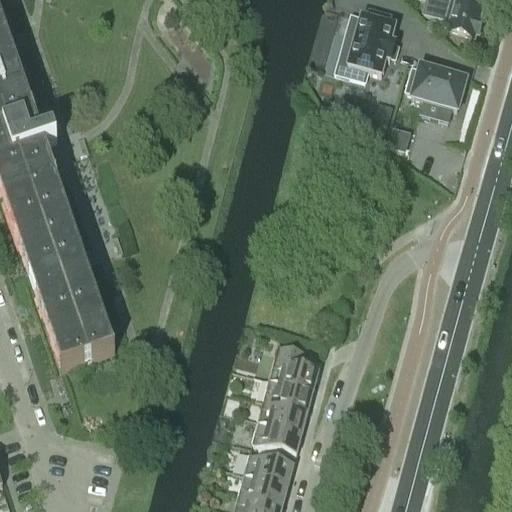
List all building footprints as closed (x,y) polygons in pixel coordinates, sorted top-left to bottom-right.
[(0,0),(0,199),(60,375),(59,375),(60,378),(114,359),(113,357),(112,357),(79,261),(88,258),(65,188),(56,191),(44,155),(56,151),(52,141),(40,145),(33,124),(50,118),(23,39),(6,45),(0,28),(0,0)] [(427,4),(423,19),(444,24),(442,32),(449,34),(448,36),(472,43),(473,38),(477,39),(481,26),(477,25),(481,9),(451,1),(451,0),(414,0),(414,1),(427,4)] [(394,49),(390,47),(394,32),(388,30),(391,20),(367,14),(365,23),(360,22),(360,23),(360,24),(349,21),(345,38),(355,41),(346,73),(352,74),(349,85),(365,89),(368,79),(380,82),(385,66),(389,67),(389,65),(393,51),(394,49)] [(456,116),(465,84),(461,83),(419,72),(418,75),(410,73),(404,98),(411,100),(410,104),(456,116)] [(356,121),(360,104),(344,99),(339,116),(356,121)] [(371,142),(382,145),(386,133),(374,130),(371,142)] [(277,351),(273,365),(268,387),(312,399),(318,377),(300,373),(304,359),(277,351)] [(312,399),(268,387),(262,408),(306,420),(312,399)] [(306,420),(262,408),(257,428),(301,440),(306,420)] [(301,440),(257,428),(251,450),(295,462),(301,440)] [(248,460),(243,481),(287,493),(292,472),(248,460)] [(281,511),(287,493),(243,481),(237,502),(274,511),(281,511)] [(274,511),(237,502),(234,511),(274,511)]
